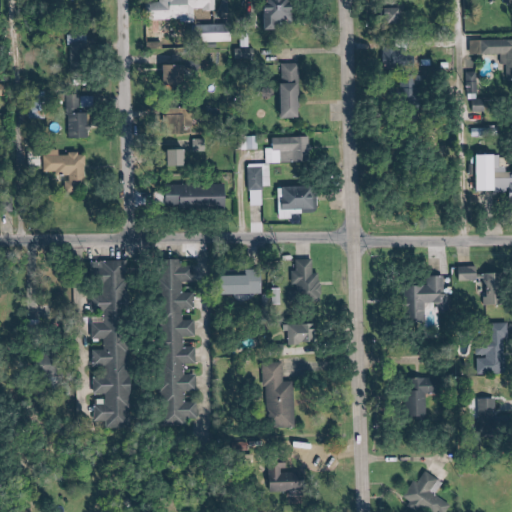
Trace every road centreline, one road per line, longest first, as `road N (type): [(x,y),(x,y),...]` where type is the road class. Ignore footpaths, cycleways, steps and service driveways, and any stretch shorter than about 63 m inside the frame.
road 1 (tertiary): [(355,511),(344,0)]
road 2 (residential): [(511,239),(0,241)]
road 3 (residential): [(121,0),(130,240)]
road 4 (residential): [(511,460),(355,459)]
